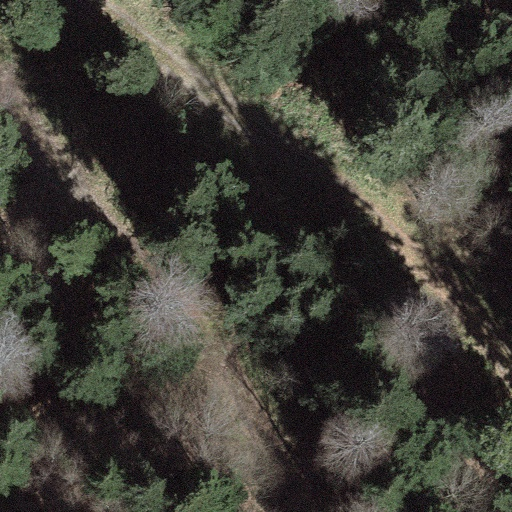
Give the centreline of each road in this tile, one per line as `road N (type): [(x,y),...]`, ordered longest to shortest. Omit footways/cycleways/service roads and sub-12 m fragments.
road 1 (track): [(94,0),(423,258),(511,358)]
road 2 (track): [(0,70),(235,373),(303,511)]
